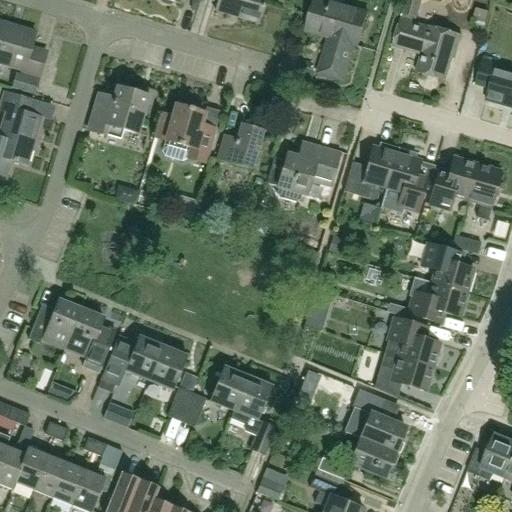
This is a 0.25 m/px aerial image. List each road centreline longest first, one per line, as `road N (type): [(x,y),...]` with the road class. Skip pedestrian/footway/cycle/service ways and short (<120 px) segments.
road 1 (residential): [(511,139),(382,102),(377,124),(278,98),(242,67),(102,23)]
road 2 (residential): [(252,492),(0,392)]
road 3 (residential): [(410,511),(454,404),(484,356),(511,271)]
road 4 (residential): [(32,235),(102,23)]
